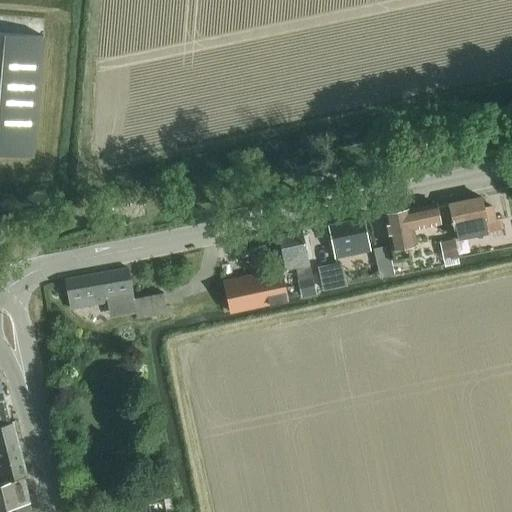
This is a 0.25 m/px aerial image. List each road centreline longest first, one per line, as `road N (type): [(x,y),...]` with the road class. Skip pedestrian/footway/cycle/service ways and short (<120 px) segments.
road 1 (tertiary): [(0,294),(47,269),(511,169)]
road 2 (tertiary): [(51,511),(24,385),(0,332)]
